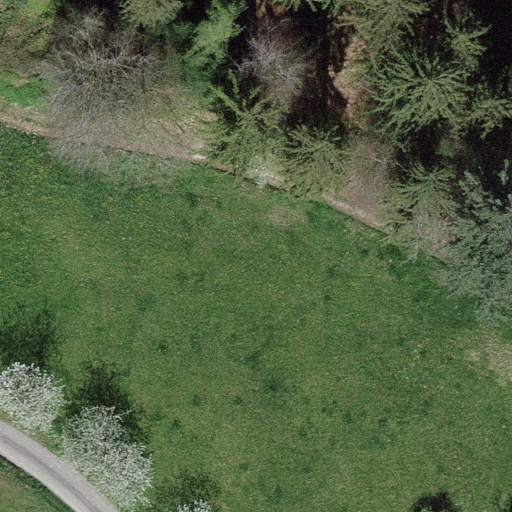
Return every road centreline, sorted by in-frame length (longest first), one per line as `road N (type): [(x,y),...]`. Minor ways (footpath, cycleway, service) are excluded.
road 1 (track): [(0,112),(22,128),(226,170),(511,317)]
road 2 (residential): [(0,438),(33,454),(95,511)]
